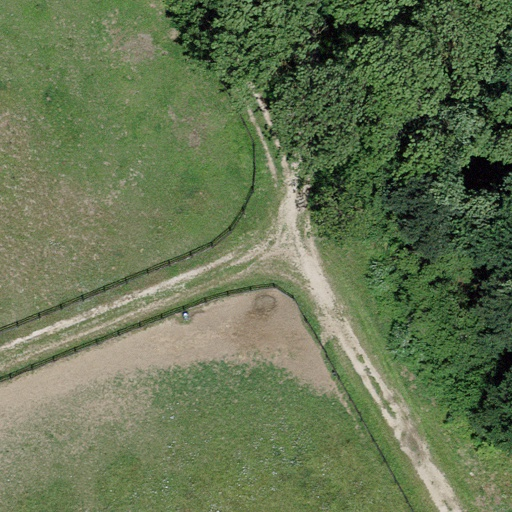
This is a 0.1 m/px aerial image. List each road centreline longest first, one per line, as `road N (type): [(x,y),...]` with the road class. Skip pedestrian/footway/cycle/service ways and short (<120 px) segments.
road 1 (track): [(455,511),(290,238)]
road 2 (track): [(290,238),(0,360)]
road 3 (track): [(221,0),(251,52),(290,238)]
road 4 (track): [(290,238),(315,142),(328,0)]
